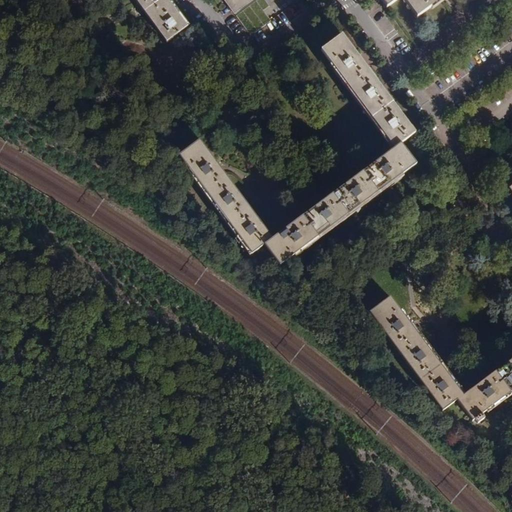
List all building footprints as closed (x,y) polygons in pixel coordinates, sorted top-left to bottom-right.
[(135,0),(167,43),(188,27),(179,12),(169,0),(135,0)] [(223,0),(248,32),(255,33),(271,21),(264,11),(270,6),(265,0),(223,0)] [(511,0),(381,0),(387,9),(398,0),(403,0),(418,18),(442,0),(511,0)] [(113,35),(92,50),(108,71),(128,56),(113,35)] [(343,36),(321,52),(394,150),(380,160),(355,179),(327,199),(293,225),(273,240),(264,230),(242,200),(220,169),(200,141),(179,157),(252,255),(264,246),(280,267),(416,166),(401,145),(415,135),(402,116),(380,86),(357,54),(343,36)] [(472,422),(475,420),(482,415),(511,392),(511,187),(509,190),(511,194),(511,359),(481,384),(464,397),(451,379),(427,347),(404,317),(391,298),(370,313),(443,412),(457,402),(472,422)] [(482,415),(475,420),(477,424),(484,418),(482,415)]
